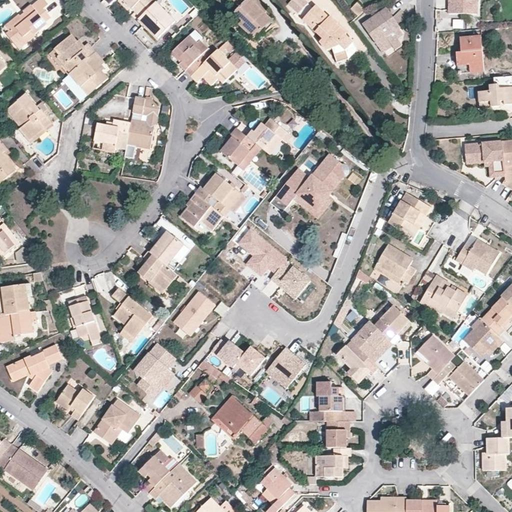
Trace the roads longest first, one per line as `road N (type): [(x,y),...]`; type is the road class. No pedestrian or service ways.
road 1 (residential): [(419,162),(392,171),(384,183),(320,326),(292,329),(250,311)]
road 2 (residential): [(88,247),(63,198),(76,117),(142,58)]
road 3 (unknown): [(278,0),(419,162)]
road 4 (residential): [(131,511),(64,445),(0,398)]
road 5 (residential): [(419,162),(426,0)]
road 6 (residential): [(454,424),(434,409),(376,411),(376,477)]
road 7 (residential): [(88,247),(124,238),(169,184),(172,167)]
